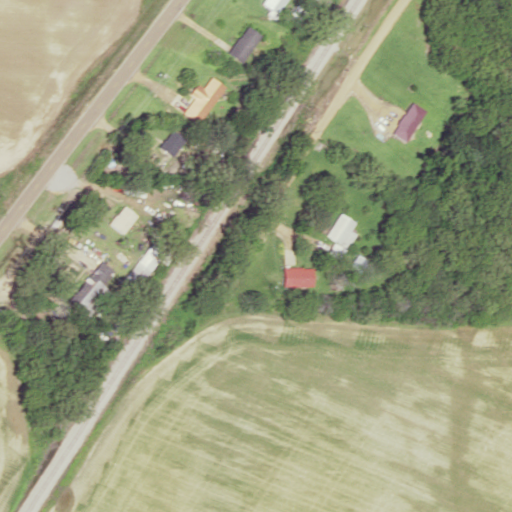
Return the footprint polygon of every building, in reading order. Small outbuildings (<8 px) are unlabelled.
[(280,0),(259,0),(258,2),(272,12),(280,0)] [(238,62),(256,34),(242,25),(224,53),(238,62)] [(199,87),(196,85),(178,110),(194,122),(221,86),(207,76),(199,87)] [(422,110),(408,102),(389,133),(402,141),(422,110)] [(155,147),(170,156),(181,137),(167,128),(155,147)] [(133,216),(120,206),(106,223),(119,233),(133,216)] [(335,261),(351,234),(345,230),(351,221),(336,212),(323,235),(332,241),(324,254),(335,261)] [(100,285),(111,272),(98,261),(64,301),(84,318),(107,291),(100,285)] [(146,270),(135,261),(120,279),(132,289),(146,270)] [(309,267),(280,267),(280,286),(309,286),(309,267)]
